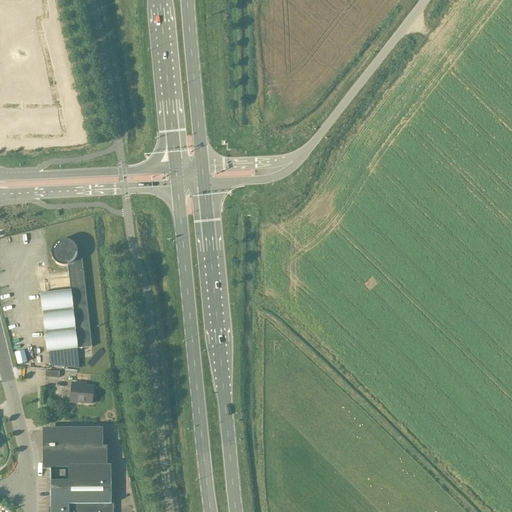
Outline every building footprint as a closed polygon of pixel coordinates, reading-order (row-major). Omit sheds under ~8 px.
[(0,0),(0,136),(64,136),(64,128),(36,8),(44,6),(45,4),(44,0),(0,0)] [(81,251),(77,252),(77,250),(77,249),(76,247),(75,246),(75,245),(74,244),(73,243),(71,242),(70,242),(69,241),(67,241),(66,240),(65,240),(63,240),(62,240),(61,241),(59,241),(58,242),(57,242),(56,243),(55,244),(54,245),(53,247),(52,248),(52,249),(51,251),(51,252),(51,253),(51,255),(51,256),(52,258),(52,259),(53,260),(54,261),(55,263),(56,263),(57,264),(58,265),(59,266),(61,266),(62,266),(64,267),(65,267),(66,267),(68,266),(70,291),(40,294),(47,352),(92,347),(81,251)] [(93,388),(85,387),(85,385),(72,383),(70,402),(92,404),(93,388)] [(50,469),(50,468),(67,468),(67,481),(50,481),(50,511),(111,511),(111,486),(107,486),(107,467),(103,467),(103,449),(99,449),(99,430),(46,431),(46,469),(50,469)] [(50,468),(50,469),(50,481),(67,481),(67,468),(50,468)]
